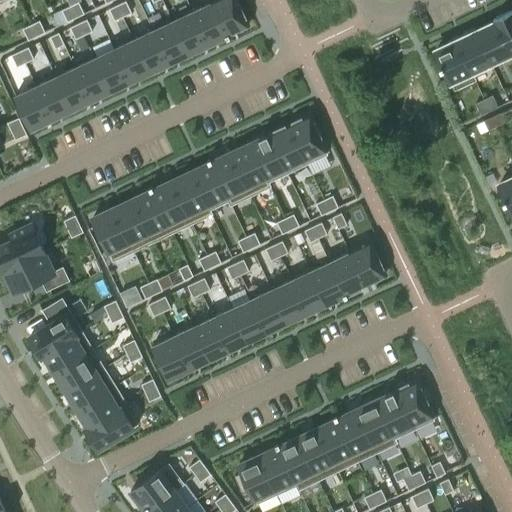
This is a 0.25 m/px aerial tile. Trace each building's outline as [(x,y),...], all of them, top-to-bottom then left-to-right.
[(214,0),(212,1),(229,37),(230,36),(228,33),(247,24),(235,0),(214,0)] [(126,1),(117,5),(123,16),(131,12),(126,1)] [(212,1),(192,10),(208,43),(225,35),(227,38),(229,37),(212,1)] [(79,2),(70,6),(75,17),(84,13),(79,2)] [(117,5),(109,9),(114,20),(123,16),(117,5)] [(70,6),(62,10),(67,21),(75,17),(70,6)] [(192,10),(173,20),(188,52),(208,43),(192,10)] [(511,10),(493,19),(511,57),(511,10)] [(87,19),(78,23),(84,35),(92,31),(87,19)] [(511,57),(493,19),(493,20),(494,22),(475,31),(492,67),(493,66),(491,62),(509,54),(511,58),(511,57)] [(39,20),(31,24),(36,36),(45,32),(39,20)] [(173,20),(153,29),(168,62),(188,52),(173,20)] [(78,23),(70,27),(75,39),(84,35),(78,23)] [(31,24),(22,28),(28,40),(36,36),(31,24)] [(153,29),(133,38),(149,71),(168,62),(153,29)] [(492,67),(475,31),(456,41),(475,80),(476,80),(474,75),(492,67)] [(59,32),(50,37),(55,48),(64,44),(59,32)] [(133,38),(113,48),(129,80),(149,71),(133,38)] [(475,80),(456,41),(435,50),(442,64),(439,66),(441,69),(443,67),(454,90),(475,80)] [(28,47),(20,51),(25,63),(34,59),(28,47)] [(113,48),(94,57),(109,90),(129,80),(113,48)] [(20,51),(11,55),(17,67),(25,63),(20,51)] [(94,57),(74,66),(89,99),(109,90),(94,57)] [(74,66),(54,76),(70,108),(89,99),(74,66)] [(54,76),(35,85),(50,118),(70,108),(54,76)] [(35,85),(15,94),(30,127),(50,118),(35,85)] [(492,95),(484,99),(489,111),(497,107),(492,95)] [(489,111),(484,99),(475,103),(481,115),(489,111)] [(506,124),(500,112),(492,116),(497,128),(506,124)] [(309,115),(288,124),(307,163),(327,154),(309,115)] [(497,128),(492,116),(484,120),(489,132),(497,128)] [(18,117),(7,123),(15,139),(27,134),(18,117)] [(288,124),(269,134),(287,173),(307,163),(288,124)] [(259,138),(249,143),(270,186),(271,186),(269,181),(287,173),(269,134),(268,134),(267,133),(259,137),(259,138)] [(249,143),(230,152),(250,195),(270,186),(249,143)] [(210,157),(209,158),(231,205),(250,195),(230,152),(212,161),(210,157)] [(209,162),(191,171),(211,214),(212,213),(210,209),(228,201),(230,205),(231,205),(209,158),(207,159),(209,162)] [(191,171),(171,180),(192,223),(211,214),(191,171)] [(511,177),(499,184),(505,198),(503,199),(504,203),(507,201),(511,211),(511,177)] [(152,185),(150,186),(172,232),(192,223),(171,180),(153,188),(152,185)] [(150,190),(132,198),(153,242),(172,232),(150,186),(149,186),(150,190)] [(332,195),(324,199),(329,211),(338,207),(332,195)] [(132,198),(113,208),(133,251),(153,242),(132,198)] [(324,199),(315,203),(321,215),(329,211),(324,199)] [(113,208),(92,217),(113,261),(133,251),(113,208)] [(341,213),(332,217),(338,229),(346,224),(341,213)] [(293,214),(285,218),(290,229),(299,225),(293,214)] [(75,215),(63,220),(71,237),(83,232),(75,215)] [(285,218),(276,222),(282,233),(290,229),(285,218)] [(321,222),(313,226),(318,238),(327,234),(321,222)] [(12,239),(0,244),(0,268),(1,271),(44,250),(31,223),(17,230),(20,235),(12,239)] [(313,226),(304,230),(310,242),(318,238),(313,226)] [(254,232),(246,236),(251,248),(260,244),(254,232)] [(246,236),(237,240),(243,252),(251,248),(246,236)] [(282,240),(274,244),(279,256),(287,252),(282,240)] [(369,242),(349,251),(364,284),(384,274),(369,242)] [(274,244),(265,248),(271,260),(279,256),(274,244)] [(44,250),(1,271),(1,272),(4,271),(13,291),(40,278),(46,291),(69,280),(62,266),(54,270),(44,250)] [(215,251),(207,255),(212,266),(221,262),(215,251)] [(349,251),(329,261),(346,296),(347,296),(346,292),(364,284),(349,251)] [(207,255),(198,259),(204,270),(212,266),(207,255)] [(243,259),(235,263),(240,275),(249,271),(243,259)] [(329,261),(310,270),(325,302),(343,294),(344,297),(346,296),(329,261)] [(235,263),(226,267),(232,279),(240,275),(235,263)] [(187,264),(178,268),(184,280),(193,276),(187,264)] [(310,270),(290,279),(305,312),(325,302),(310,270)] [(204,277),(196,281),(201,293),(209,289),(204,277)] [(157,278),(148,282),(154,294),(162,290),(157,278)] [(290,279),(271,288),(286,321),(305,312),(290,279)] [(196,281),(187,285),(193,297),(201,293),(196,281)] [(148,282),(140,286),(145,298),(154,294),(148,282)] [(271,288),(251,298),(266,330),(286,321),(271,288)] [(165,296),(156,300),(162,312),(170,308),(165,296)] [(50,323),(29,336),(40,355),(82,330),(62,297),(41,309),(50,323)] [(251,298),(232,307),(247,339),(266,330),(251,298)] [(115,300),(104,305),(108,314),(119,308),(115,300)] [(156,300),(148,304),(153,316),(162,312),(156,300)] [(232,307),(212,316),(227,349),(247,339),(232,307)] [(108,314),(112,322),(123,317),(119,308),(108,314)] [(212,316),(192,325),(208,358),(227,349),(212,316)] [(192,325),(173,335),(188,367),(208,358),(192,325)] [(82,330),(40,355),(41,356),(44,354),(54,372),(93,348),(82,330)] [(173,335),(152,344),(168,377),(188,367),(173,335)] [(134,339),(122,345),(126,353),(138,348),(134,339)] [(93,348),(54,372),(66,390),(105,366),(93,348)] [(126,353),(130,362),(142,356),(138,348),(126,353)] [(105,366),(66,390),(77,409),(116,385),(105,366)] [(153,379),(141,384),(145,392),(156,387),(153,379)] [(416,380),(395,390),(414,429),(434,419),(416,380)] [(116,385),(77,409),(88,426),(85,428),(86,429),(127,403),(116,385)] [(145,392),(149,401),(160,396),(156,387),(145,392)] [(385,395),(376,399),(396,443),(397,442),(395,438),(414,429),(395,390),(394,391),(393,390),(385,394),(385,395)] [(376,399),(356,408),(377,452),(396,443),(376,399)] [(127,403),(86,429),(98,448),(138,423),(126,405),(128,404),(127,403)] [(337,414),(335,415),(357,461),(377,452),(356,408),(338,417),(337,414)] [(335,418),(317,427),(338,470),(357,461),(335,415),(334,415),(335,418)] [(317,427),(298,436),(318,480),(338,470),(317,427)] [(278,442),(277,442),(299,489),(318,480),(298,436),(280,445),(278,442)] [(276,446),(259,455),(277,494),(295,485),(298,489),(299,489),(277,442),(275,443),(276,446)] [(259,455),(238,464),(256,503),(277,494),(259,455)] [(199,459),(189,466),(194,474),(205,466),(199,459)] [(439,461),(431,465),(436,477),(445,473),(439,461)] [(145,510),(183,482),(168,462),(130,490),(145,510)] [(205,466),(194,474),(200,481),(210,474),(205,466)] [(420,470),(411,474),(417,486),(425,482),(420,470)] [(411,474),(403,478),(408,490),(417,486),(411,474)] [(448,478),(439,482),(444,494),(453,490),(448,478)] [(183,482),(145,510),(146,511),(179,511),(187,506),(175,490),(184,483),(183,482)] [(428,488),(419,492),(425,503),(433,499),(428,488)] [(381,489),(372,493),(378,505),(386,501),(381,489)] [(419,492),(411,496),(416,507),(425,503),(419,492)] [(225,493),(215,501),(220,509),(230,501),(225,493)] [(372,493),(364,497),(369,509),(378,505),(372,493)] [(230,501),(220,509),(222,511),(231,511),(236,508),(230,501)]
